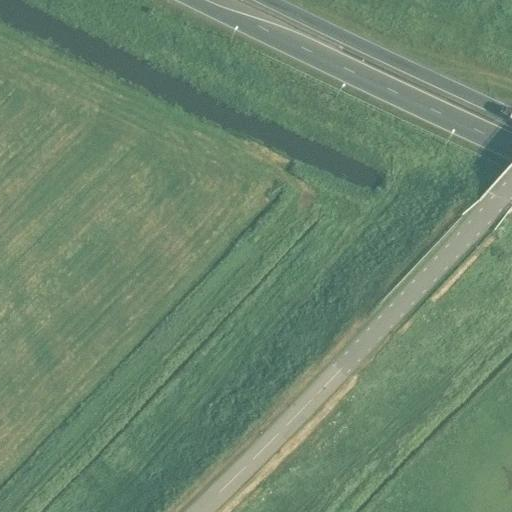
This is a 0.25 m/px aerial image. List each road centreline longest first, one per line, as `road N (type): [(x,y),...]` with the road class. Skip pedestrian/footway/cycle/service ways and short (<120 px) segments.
road 1 (tertiary): [(197,511),(511,184)]
road 2 (trunk): [(196,0),(511,144)]
road 3 (trunk): [(511,114),(271,0)]
